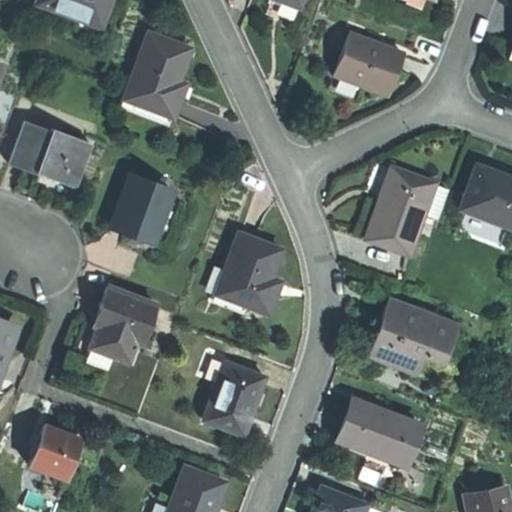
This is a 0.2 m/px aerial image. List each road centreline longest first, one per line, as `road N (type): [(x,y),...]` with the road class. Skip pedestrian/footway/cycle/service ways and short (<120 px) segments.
road 1 (residential): [(257,511),(324,327),(320,255),(286,171)]
road 2 (residential): [(286,171),(204,0)]
road 3 (residential): [(286,171),(433,102)]
